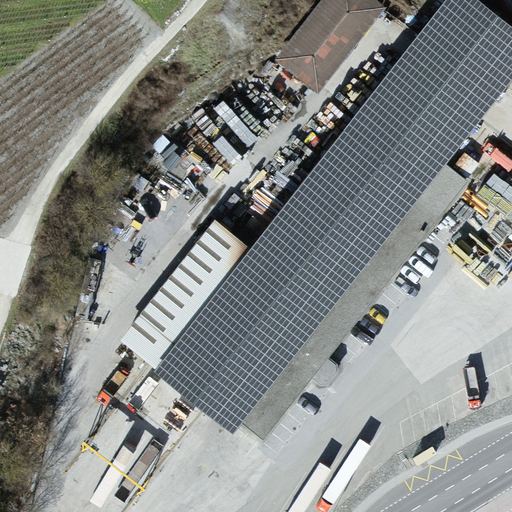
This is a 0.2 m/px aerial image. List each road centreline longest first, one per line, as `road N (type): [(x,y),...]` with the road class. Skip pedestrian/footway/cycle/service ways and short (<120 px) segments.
road 1 (unknown): [(205,511),(511,303)]
road 2 (track): [(8,277),(25,225),(77,141),(200,0)]
